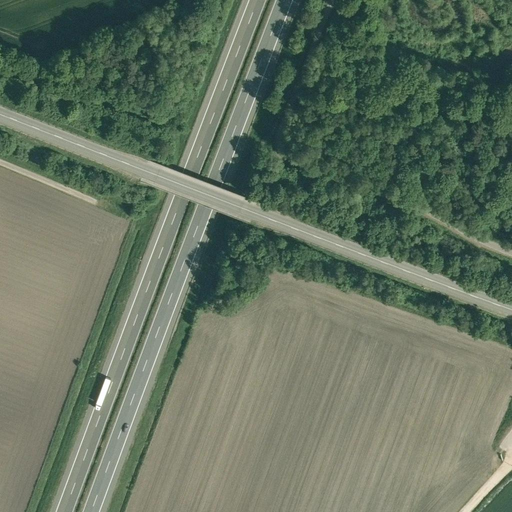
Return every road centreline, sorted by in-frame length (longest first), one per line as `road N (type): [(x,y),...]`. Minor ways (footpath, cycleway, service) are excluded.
road 1 (tertiary): [(511,306),(0,109)]
road 2 (motorway): [(251,0),(56,511)]
road 3 (motorway): [(95,511),(288,0)]
road 4 (track): [(511,251),(364,191),(297,180),(285,164),(288,128),(338,0)]
